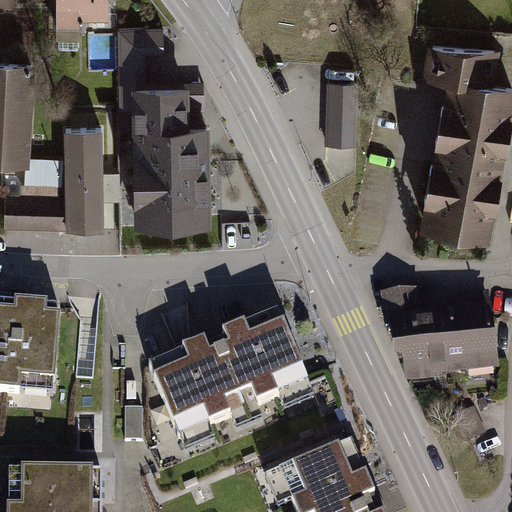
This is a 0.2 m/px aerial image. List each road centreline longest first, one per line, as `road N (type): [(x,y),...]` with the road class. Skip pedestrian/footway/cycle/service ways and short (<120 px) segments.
road 1 (residential): [(0,263),(122,270),(320,258)]
road 2 (tertiary): [(320,258),(233,77),(187,4)]
road 3 (tertiary): [(438,511),(320,258)]
road 4 (residential): [(320,258),(511,271)]
